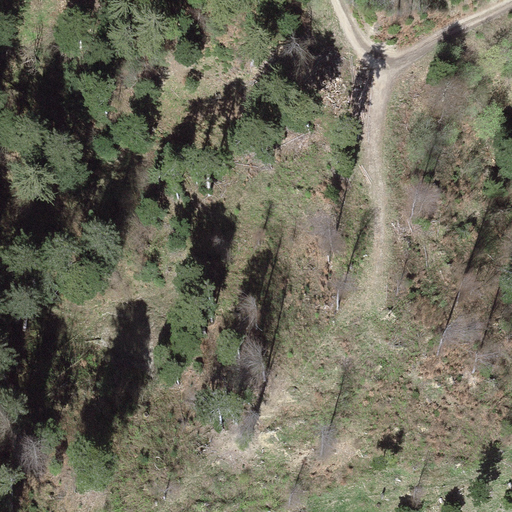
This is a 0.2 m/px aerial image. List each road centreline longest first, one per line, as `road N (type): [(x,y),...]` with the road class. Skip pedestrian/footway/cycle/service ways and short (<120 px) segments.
road 1 (track): [(380,282),(378,62)]
road 2 (track): [(511,1),(378,62)]
